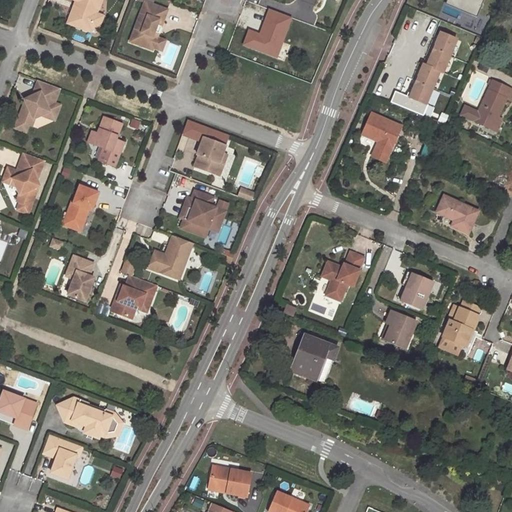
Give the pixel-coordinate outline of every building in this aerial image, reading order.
[(104,0),(75,0),(75,2),(77,3),(81,5),(73,26),(75,28),(91,34),(99,12),(100,12),(104,0)] [(441,0),(417,0),(417,1),(437,10),(441,0)] [(81,5),(77,3),(69,26),(75,28),(73,26),(81,5)] [(168,12),(146,4),(131,44),(153,52),(154,50),(158,40),(160,35),(156,34),(158,28),(162,29),(168,12)] [(241,46),(277,60),(293,18),(268,9),(259,33),(248,29),(241,46)] [(470,14),(458,9),(455,16),(467,21),(470,14)] [(423,65),(409,99),(425,105),(439,72),(442,74),(456,40),(440,34),(426,67),(423,65)] [(158,40),(154,50),(162,53),(166,44),(158,40)] [(506,100),(511,90),(493,82),(478,112),(474,121),(493,130),(498,118),(506,100)] [(61,91),(39,83),(34,95),(33,98),(26,101),(26,102),(16,130),(27,134),(30,127),(31,123),(36,121),(43,118),(51,114),(58,117),(61,107),(56,105),(61,91)] [(461,115),(474,121),(478,112),(465,106),(461,115)] [(56,123),(58,117),(51,114),(43,118),(56,123)] [(387,158),(401,127),(371,114),(362,135),(376,141),(377,138),(379,140),(378,142),(374,152),(387,158)] [(501,119),(498,118),(493,130),(496,132),(501,119)] [(123,126),(104,120),(97,139),(94,147),(112,154),(120,157),(125,145),(117,142),(123,126)] [(94,147),(97,139),(92,136),(88,145),(94,147)] [(201,158),(199,157),(195,169),(216,177),(220,166),(222,167),(226,157),(224,156),(226,149),(204,140),(199,154),(202,155),(201,158)] [(385,162),(387,158),(374,152),(372,157),(385,162)] [(120,157),(112,154),(108,166),(116,169),(120,157)] [(45,163),(25,155),(20,167),(22,172),(18,173),(9,170),(5,178),(13,181),(17,189),(20,196),(22,200),(21,205),(18,212),(29,216),(40,188),(38,183),(45,163)] [(13,181),(5,178),(3,184),(17,189),(13,181)] [(99,195),(81,188),(74,205),(72,204),(68,215),(69,218),(66,228),(81,234),(86,221),(84,217),(86,213),(88,214),(89,211),(93,212),(99,195)] [(245,201),(248,193),(241,191),(239,198),(245,201)] [(254,196),(248,193),(245,201),(252,203),(254,196)] [(214,201),(196,194),(192,202),(189,211),(193,212),(189,223),(185,221),(182,231),(206,240),(209,231),(214,227),(216,223),(222,225),(226,215),(211,209),(214,201)] [(478,212),(444,197),(436,214),(454,222),(452,227),(468,235),(478,212)] [(192,202),(188,200),(181,220),(185,221),(189,223),(193,212),(189,211),(192,202)] [(221,228),(222,225),(216,223),(214,227),(209,231),(218,234),(220,231),(221,228)] [(169,259),(176,239),(173,238),(166,258),(169,259)] [(193,246),(176,239),(169,259),(166,258),(155,253),(149,271),(180,282),(193,246)] [(339,270),(340,267),(339,267),(328,262),(322,277),(332,281),(329,288),(331,289),(328,297),(340,302),(344,292),(347,285),(353,287),(359,272),(358,271),(364,258),(350,253),(345,266),(344,265),(342,268),(341,271),(339,270)] [(94,265),(74,258),(69,271),(74,273),(71,280),(74,281),(68,297),(86,303),(89,294),(91,289),(95,280),(89,278),(94,265)] [(120,272),(130,276),(135,265),(125,260),(120,272)] [(406,286),(411,274),(407,273),(402,284),(406,286)] [(432,283),(411,274),(406,286),(401,301),(422,310),(432,283)] [(155,287),(130,278),(126,289),(121,288),(118,296),(121,297),(118,303),(115,302),(111,313),(132,321),(136,311),(140,312),(143,305),(150,308),(153,300),(151,299),(155,287)] [(350,295),(353,287),(347,285),(344,292),(350,295)] [(464,302),(461,309),(477,315),(480,308),(464,302)] [(150,308),(143,305),(140,312),(147,315),(150,308)] [(295,309),(285,305),(282,313),(292,317),(295,309)] [(473,331),(479,316),(477,315),(461,309),(459,308),(453,322),(450,321),(438,347),(457,355),(461,346),(462,346),(462,345),(469,330),(473,331)] [(416,322),(391,312),(386,323),(390,325),(384,340),(405,349),(416,322)] [(466,347),(473,331),(469,330),(462,345),(466,347)] [(325,357),(333,361),(338,348),(305,336),(291,371),(316,381),(325,357)] [(324,384),(333,361),(325,357),(316,381),(324,384)] [(468,379),(466,385),(474,388),(476,382),(468,379)] [(36,407),(3,394),(0,402),(0,414),(16,421),(13,428),(27,433),(36,407)] [(83,436),(94,440),(95,441),(97,441),(97,440),(98,440),(99,439),(100,435),(105,437),(114,435),(117,427),(111,420),(103,417),(105,414),(73,402),(57,409),(64,425),(69,423),(86,430),(84,433),(83,436)] [(501,409),(488,404),(484,415),(497,420),(501,409)] [(114,417),(105,414),(103,417),(111,420),(117,427),(114,435),(105,437),(100,435),(99,439),(105,441),(116,439),(121,427),(114,417)] [(86,430),(69,423),(64,425),(84,433),(86,430)] [(75,447),(49,437),(42,456),(51,459),(52,456),(57,458),(56,461),(50,475),(67,481),(76,458),(71,456),(75,447)] [(82,450),(75,447),(71,456),(76,458),(78,459),(82,450)] [(12,468),(19,470),(22,459),(16,457),(12,468)] [(250,473),(213,463),(206,486),(243,497),(250,473)] [(305,511),(308,505),(277,493),(268,511),(305,511)]
